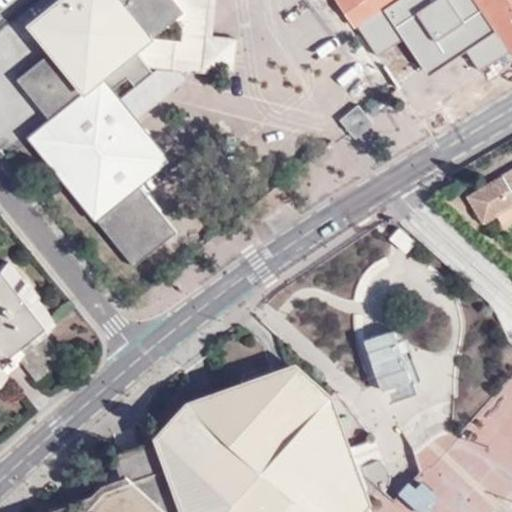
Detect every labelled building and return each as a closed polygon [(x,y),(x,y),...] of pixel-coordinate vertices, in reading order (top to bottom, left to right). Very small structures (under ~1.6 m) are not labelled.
[(86,0),(39,35),(50,50),(20,74),(19,83),(48,120),(28,137),(133,266),(176,231),(137,184),(168,159),(135,119),(118,98),(111,89),(126,76),(136,89),(154,75),(151,71),(146,65),(134,50),(151,37),(174,17),(183,10),(175,0),(86,0)] [(58,0),(29,24),(39,35),(86,0),(58,0)] [(215,0),(175,0),(183,10),(174,17),(182,28),(181,39),(151,37),(134,50),(146,65),(157,66),(151,71),(154,75),(136,89),(133,86),(118,98),(135,119),(194,71),(207,72),(208,66),(233,69),(236,37),(212,34),(215,0)] [(511,172),(492,184),(502,199),(511,192),(511,172)] [(468,198),(469,199),(493,219),(511,206),(511,192),(502,199),(492,184),(468,198)] [(493,219),(469,199),(483,224),(493,219)] [(60,352),(13,289),(0,298),(0,426),(14,416),(0,397),(25,379),(43,403),(67,386),(48,360),(60,352)] [(353,511),(362,501),(324,401),(325,395),(295,369),(220,394),(170,456),(173,464),(161,468),(142,492),(129,505),(119,506),(100,491),(55,508),(56,511),(353,511)] [(170,456),(220,394),(192,404),(163,437),(170,456)] [(129,481),(161,468),(170,456),(163,437),(118,454),(129,481)] [(170,456),(161,468),(173,464),(170,456)] [(129,481),(100,491),(119,506),(129,505),(142,492),(161,468),(129,481)]
